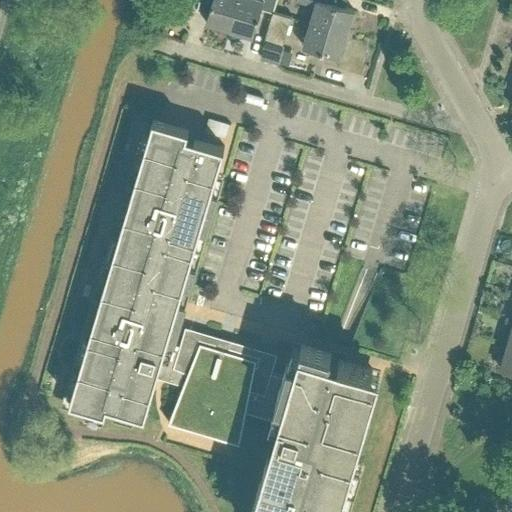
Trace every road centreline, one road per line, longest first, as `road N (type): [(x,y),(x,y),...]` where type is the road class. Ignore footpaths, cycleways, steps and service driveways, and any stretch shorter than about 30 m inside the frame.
road 1 (residential): [(397,511),(499,163)]
road 2 (residential): [(473,116),(456,126),(154,38)]
road 3 (residential): [(473,116),(421,22),(418,0)]
